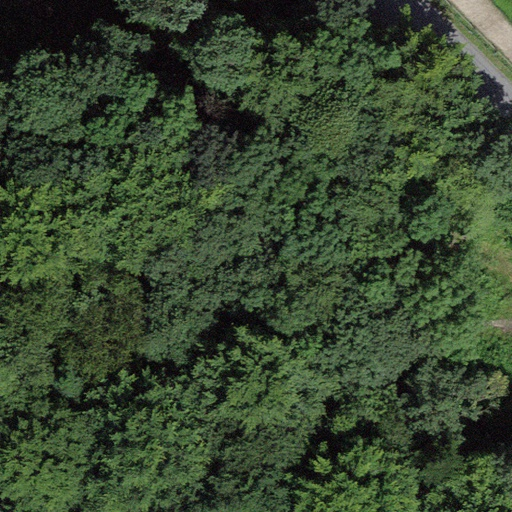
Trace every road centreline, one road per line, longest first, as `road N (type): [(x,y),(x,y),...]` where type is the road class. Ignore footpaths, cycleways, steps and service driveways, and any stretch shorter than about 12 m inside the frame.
road 1 (track): [(511,288),(28,0)]
road 2 (track): [(511,329),(219,373),(0,368)]
road 3 (unclassified): [(511,127),(385,0)]
